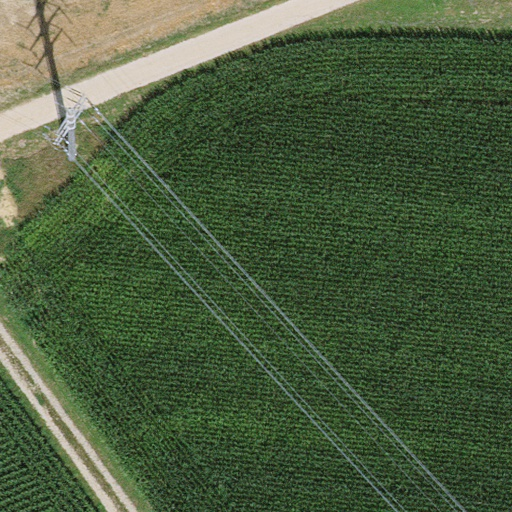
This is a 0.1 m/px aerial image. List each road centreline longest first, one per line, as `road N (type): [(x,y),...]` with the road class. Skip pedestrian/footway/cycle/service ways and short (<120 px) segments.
road 1 (track): [(387,0),(0,152)]
road 2 (track): [(0,369),(104,511)]
